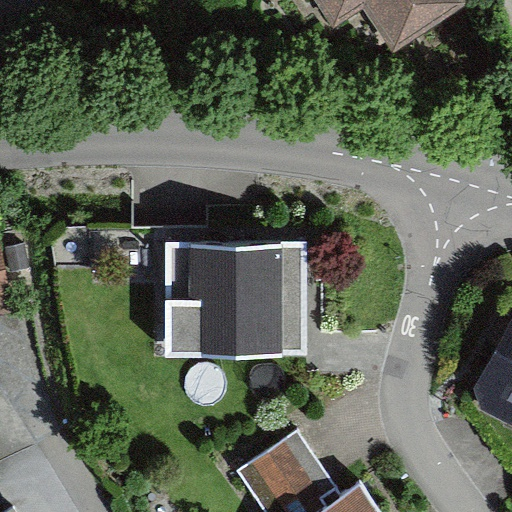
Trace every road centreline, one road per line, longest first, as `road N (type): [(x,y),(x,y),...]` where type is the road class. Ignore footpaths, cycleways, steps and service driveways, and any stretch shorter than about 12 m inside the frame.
road 1 (residential): [(460,182),(294,144),(101,140),(0,149)]
road 2 (residential): [(460,182),(406,401),(411,432),(466,511)]
